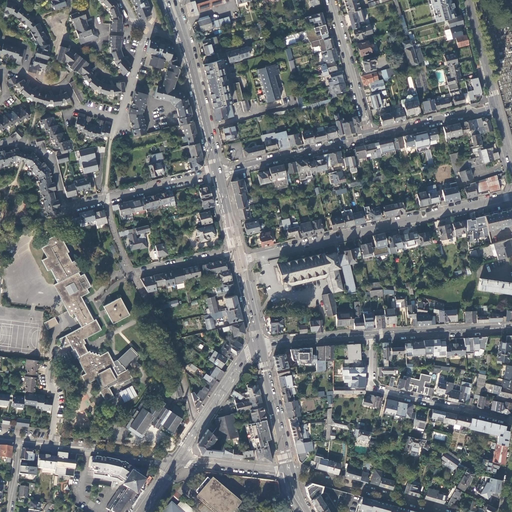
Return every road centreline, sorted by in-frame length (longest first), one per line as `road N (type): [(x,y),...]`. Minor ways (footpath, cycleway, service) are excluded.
road 1 (residential): [(511,196),(238,262)]
road 2 (unclassified): [(511,421),(370,388),(371,335)]
road 3 (residential): [(65,85),(78,109),(118,120),(145,30)]
road 4 (tertiary): [(368,137),(216,175)]
road 5 (unclassified): [(287,472),(438,511)]
road 6 (unclassified): [(216,175),(64,208)]
road 7 (residential): [(328,0),(368,137)]
road 8 (secondary): [(174,461),(256,346)]
road 9 (tertiary): [(371,335),(511,327)]
road 10 (tertiary): [(496,106),(368,137)]
road 11 (primary): [(287,472),(256,346)]
road 12 (primary): [(216,175),(187,51)]
road 13 (tertiary): [(174,461),(50,444)]
